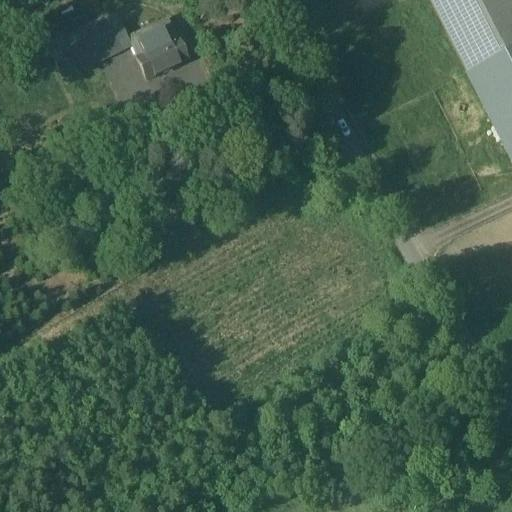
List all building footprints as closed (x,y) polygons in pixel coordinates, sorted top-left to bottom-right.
[(511,0),(429,0),(468,74),(511,51),(511,0)] [(117,27),(88,41),(96,58),(107,53),(104,47),(123,38),(117,27)] [(171,32),(148,42),(152,52),(175,41),(171,32)] [(152,52),(137,59),(147,81),(188,62),(178,40),(175,41),(152,52)] [(511,51),(468,74),(511,161),(511,51)]
